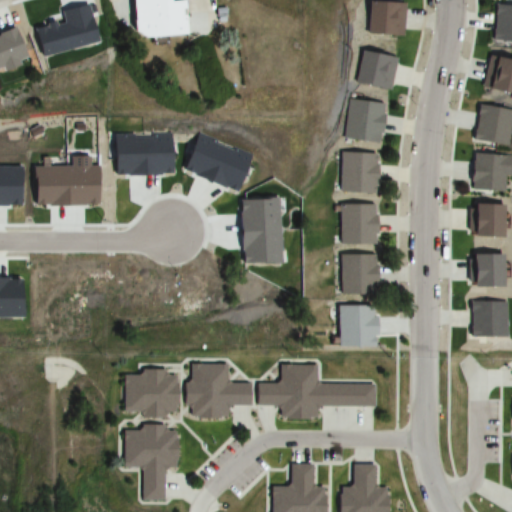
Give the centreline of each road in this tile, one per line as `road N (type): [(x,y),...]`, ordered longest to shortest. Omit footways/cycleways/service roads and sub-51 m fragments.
road 1 (tertiary): [(447,511),(421,440),(426,170),(449,0)]
road 2 (residential): [(421,440),(267,440),(204,496),(197,511)]
road 3 (residential): [(0,240),(134,241),(175,230)]
